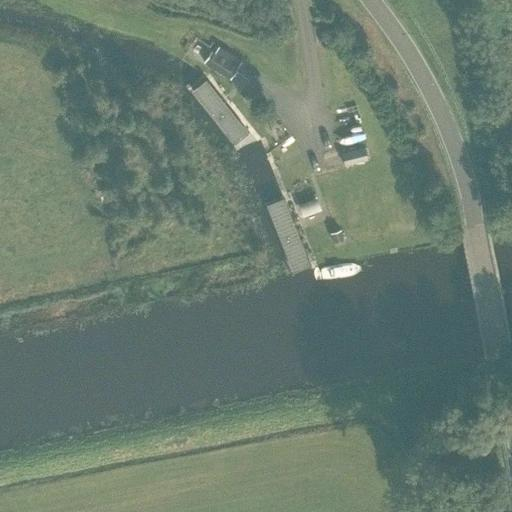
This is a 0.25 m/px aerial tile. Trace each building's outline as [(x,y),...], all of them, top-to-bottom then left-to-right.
[(192,54),(217,70),(224,61),(198,44),(192,54)] [(207,81),(191,93),(232,144),(248,132),(207,81)] [(260,142),(240,150),(262,206),(282,198),(260,142)] [(344,166),(367,160),(364,147),(340,153),(344,166)] [(262,206),(290,275),(310,267),(282,198),(262,206)] [(343,238),(340,229),(329,233),(332,242),(343,238)]
